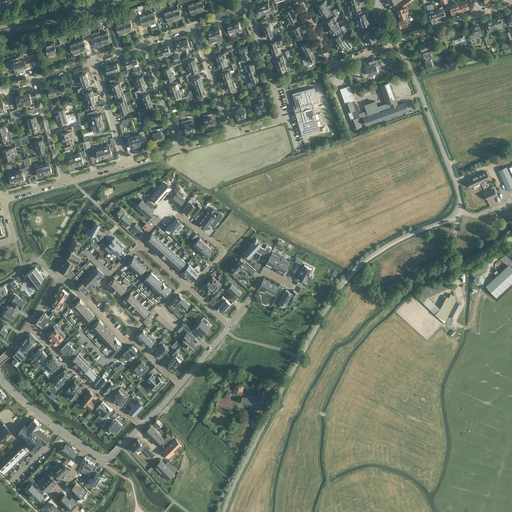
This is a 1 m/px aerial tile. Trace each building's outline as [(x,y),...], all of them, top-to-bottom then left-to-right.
[(199,0),(195,1),(199,12),(205,10),(204,5),(202,0),(199,0)] [(461,3),(463,10),(469,8),(466,0),(461,3)] [(199,12),(195,1),(188,4),(190,10),(192,14),(199,12)] [(319,12),(326,7),(325,5),(326,4),(325,2),(323,3),(323,2),(316,6),(318,8),(317,9),(319,12)] [(360,2),(351,4),(353,10),(361,8),(360,5),(360,2)] [(263,5),(265,13),(271,11),(270,9),(271,9),(273,13),(276,12),(274,6),(273,4),(270,5),(269,6),(268,3),(263,5)] [(463,10),(461,3),(455,5),(457,12),(463,10)] [(138,13),(145,11),(143,4),(136,6),(138,13)] [(439,18),(436,9),(434,10),(432,4),(426,6),(429,15),(428,16),(429,18),(431,17),(433,21),(439,18)] [(265,13),(263,5),(256,7),(257,9),(255,10),(255,12),(256,15),(257,17),(262,15),(262,14),(265,13)] [(457,12),(455,5),(449,7),(446,8),(448,12),(450,11),(451,14),(457,12)] [(332,14),(336,11),(335,9),(331,12),(327,6),(326,7),(319,12),(321,14),(322,14),(323,16),(330,12),(332,14)] [(446,16),(444,12),(442,6),(439,8),(436,9),(439,18),(446,16)] [(171,10),(175,20),(182,18),(180,13),(181,13),(179,7),(171,10)] [(405,27),(408,26),(408,25),(408,24),(404,14),(409,12),(407,7),(398,10),(401,20),(398,21),(400,27),(404,26),(405,27)] [(287,17),(295,13),(294,11),(293,11),(291,8),(285,12),(287,17)] [(175,20),(171,10),(164,12),(166,18),(167,18),(168,22),(175,20)] [(146,14),(150,24),(157,22),(155,17),(156,17),(154,11),(146,14)] [(360,21),(368,18),(367,15),(366,15),(365,12),(358,15),(360,21)] [(295,13),(287,17),(290,23),(289,23),(291,26),(296,23),(295,20),(297,19),(296,17),(296,16),(295,13)] [(150,24),(146,14),(139,16),(141,22),(142,22),(143,26),(150,24)] [(504,18),(501,19),(500,16),(493,18),(496,26),(497,29),(500,28),(499,25),(503,24),(504,27),(507,26),(504,18)] [(336,22),(333,17),(325,23),(326,25),(326,26),(327,28),(334,24),(336,22)] [(368,18),(360,21),(362,26),(369,24),(368,21),(369,21),(368,18)] [(497,29),(496,26),(493,18),(487,21),(488,24),(485,25),(488,32),(497,29)] [(123,22),(126,32),(133,30),(131,26),(132,25),(130,20),(123,22)] [(235,31),(241,29),(238,21),(233,23),(235,31)] [(265,32),(273,29),(271,24),(273,23),(272,23),(272,21),(263,24),(264,26),(263,26),(265,32)] [(126,32),(123,22),(116,24),(118,30),(120,35),(126,32)] [(237,36),(235,31),(233,23),(227,25),(230,33),(233,32),(234,36),(237,36)] [(338,29),(334,24),(327,28),(329,31),(330,30),(331,33),(338,29)] [(472,43),(477,41),(475,38),(482,35),(478,24),(471,26),(471,27),(467,28),(472,43)] [(296,34),(303,30),(302,27),(301,27),(300,25),(293,28),(296,34)] [(214,30),(216,38),(222,36),(219,28),(214,30)] [(333,39),(336,44),(342,40),(345,39),(341,34),(347,30),(345,28),(340,31),(336,34),(337,36),(333,39)] [(273,29),(265,32),(267,38),(275,35),(273,29)] [(217,40),(216,38),(214,30),(208,32),(209,36),(207,36),(208,41),(209,42),(209,43),(211,42),(217,40)] [(296,34),(293,35),(296,40),(297,39),(297,40),(298,39),(305,36),(304,33),(305,33),(303,30),(296,34)] [(366,38),(374,35),(373,32),(372,32),(371,30),(364,32),(366,38)] [(453,41),(464,37),(462,30),(442,36),(444,41),(452,38),(453,41)] [(93,38),(94,37),(95,42),(96,42),(97,46),(104,44),(100,34),(100,31),(92,34),(93,34),(92,34),(93,38)] [(100,34),(104,44),(110,42),(109,37),(108,31),(100,34)] [(364,45),(363,42),(367,41),(368,44),(375,41),(374,38),(375,38),(374,35),(366,38),(362,39),(358,41),(361,46),(364,45)] [(77,42),(80,52),(87,50),(85,45),(86,45),(84,39),(77,42)] [(184,49),(187,58),(192,56),(191,53),(189,53),(187,48),(193,46),(191,41),(188,42),(187,39),(182,41),(184,49)] [(342,40),(336,44),(339,50),(343,47),(345,51),(350,47),(353,44),(352,42),(346,45),(342,40)] [(422,51),(435,46),(433,40),(419,45),(422,51)] [(184,49),(182,41),(176,43),(177,46),(174,47),(176,51),(178,50),(178,51),(184,49)] [(271,49),(279,47),(277,41),(269,44),(271,49)] [(304,50),(310,47),(310,46),(311,46),(310,43),(309,44),(308,41),(301,45),(304,50)] [(48,56),(57,53),(55,48),(56,48),(54,42),(45,45),(47,50),(46,50),(48,56)] [(80,52),(77,42),(69,44),(71,50),(72,50),(74,54),(80,52)] [(162,47),(165,55),(171,53),(168,45),(162,47)] [(240,54),(249,51),(247,45),(238,48),(240,54)] [(165,55),(162,47),(156,49),(159,57),(165,55)] [(279,47),(271,49),(273,55),(281,52),(279,47)] [(306,55),(313,52),(313,51),(314,51),(312,49),(310,47),(304,50),(306,55)] [(249,51),(240,54),(242,60),(251,57),(249,51)] [(427,68),(434,66),(431,59),(433,58),(430,51),(423,54),(424,58),(426,57),(426,60),(425,61),(427,68)] [(313,52),(306,55),(304,56),(308,65),(314,62),(313,59),(316,58),(315,57),(316,56),(315,54),(314,54),(313,52)] [(218,62),(226,59),(224,53),(216,56),(218,62)] [(277,67),(285,64),(283,58),(290,56),(289,53),(283,55),(277,57),(278,60),(275,61),(277,67)] [(23,71),(31,68),(30,63),(26,64),(23,54),(19,56),(20,59),(13,61),(13,63),(10,64),(12,69),(15,69),(15,71),(23,69),(23,71)] [(136,56),(130,58),(133,66),(134,70),(135,73),(141,71),(140,68),(137,69),(136,65),(139,64),(136,56)] [(127,68),(133,66),(130,58),(124,60),(127,68)] [(376,66),(382,64),(380,58),(354,68),(356,74),(367,70),(368,75),(378,71),(376,66)] [(188,67),(196,64),(194,59),(186,61),(188,67)] [(226,59),(218,62),(220,67),(228,65),(226,59)] [(111,64),(114,73),(120,71),(117,62),(111,64)] [(246,71),(255,68),(253,63),(244,65),(246,71)] [(114,73),(111,64),(105,66),(106,69),(104,70),(105,74),(107,73),(108,75),(114,73)] [(196,64),(188,67),(190,73),(198,70),(196,64)] [(285,64),(277,67),(279,73),(287,70),(289,74),(295,72),(294,69),(291,69),(290,66),(287,68),(285,64)] [(165,75),(174,72),(172,67),(163,69),(165,75)] [(223,73),(222,73),(224,79),(232,76),(230,70),(231,70),(230,67),(222,70),(223,73)] [(255,68),(246,71),(248,77),(257,74),(255,68)] [(174,72),(165,75),(167,81),(176,78),(174,72)] [(77,83),(80,82),(88,79),(86,73),(75,77),(77,83)] [(257,74),(248,77),(250,83),(248,84),(249,88),(257,85),(256,81),(259,80),(257,74)] [(137,84),(145,81),(143,76),(136,78),(135,75),(130,77),(131,80),(135,78),(137,84)] [(194,85),(202,82),(200,76),(192,79),(194,85)] [(232,76),(224,79),(226,85),(234,82),(232,76)] [(114,91),(122,88),(120,82),(124,81),(123,78),(117,80),(118,82),(112,85),(114,91)] [(82,88),(90,85),(88,79),(80,82),(82,88)] [(145,81),(137,84),(139,90),(138,90),(139,93),(146,91),(145,91),(144,88),(147,87),(145,81)] [(234,82),(226,85),(228,90),(230,89),(231,92),(237,90),(236,88),(237,88),(235,81),(234,82)] [(202,82),(194,85),(196,90),(204,87),(202,82)] [(348,112),(355,129),(362,126),(360,122),(365,120),(366,125),(408,109),(405,102),(398,105),(396,99),(395,99),(388,82),(382,84),(382,83),(378,84),(385,104),(377,107),(375,101),(365,104),(367,110),(359,113),(356,106),(358,105),(358,104),(356,103),(355,100),(350,85),(340,88),(346,106),(348,112)] [(54,85),(57,94),(61,93),(62,95),(65,94),(65,92),(63,92),(61,83),(54,85)] [(171,92),(180,90),(178,84),(169,87),(171,92)] [(57,94),(54,85),(47,87),(50,96),(49,97),(49,99),(52,98),(52,96),(57,94)] [(204,87),(196,90),(199,100),(205,98),(203,94),(206,93),(204,87)] [(300,109),(300,111),(296,112),(295,112),(302,135),(319,130),(313,107),(312,107),(311,104),(318,101),(314,87),(292,93),(296,105),(297,108),(299,107),(300,109)] [(83,100),(86,99),(94,96),(92,90),(89,91),(88,88),(80,91),(83,100)] [(122,88),(114,91),(116,96),(119,95),(120,98),(131,94),(130,91),(124,93),(122,88)] [(180,90),(171,92),(173,98),(182,95),(180,90)] [(23,95),(26,105),(29,104),(30,107),(35,105),(34,102),(32,103),(30,93),(23,95)] [(143,101),(151,99),(149,93),(141,96),(143,101)] [(131,94),(120,98),(121,101),(118,102),(120,108),(128,105),(127,101),(128,100),(128,99),(132,97),(131,94)] [(26,105),(23,95),(16,97),(19,106),(18,107),(18,109),(21,108),(21,106),(26,105)] [(95,107),(94,103),(96,102),(94,96),(86,99),(87,102),(86,102),(85,103),(85,104),(85,105),(85,106),(86,110),(95,107)] [(267,111),(266,108),(267,107),(267,105),(265,98),(259,100),(260,102),(255,104),(256,110),(258,110),(259,114),(263,113),(263,112),(267,111)] [(151,99),(143,101),(146,110),(151,108),(150,105),(153,104),(151,99)] [(56,118),(61,116),(66,115),(64,110),(66,110),(65,107),(67,107),(66,106),(73,104),(72,101),(62,104),(64,108),(54,111),(56,118)] [(128,105),(120,108),(122,114),(130,111),(128,105)] [(246,117),(246,116),(245,114),(247,113),(245,107),(240,108),(239,105),(233,107),(235,117),(237,116),(238,119),(242,118),(246,117)] [(88,113),(89,117),(90,120),(91,119),(93,124),(102,121),(101,115),(99,115),(98,113),(97,114),(96,111),(88,113)] [(215,112),(208,114),(203,116),(206,125),(207,125),(208,128),(212,127),(212,126),(216,125),(215,122),(216,122),(214,116),(216,115),(215,112)] [(61,116),(56,118),(58,125),(68,122),(68,123),(70,123),(69,119),(67,120),(66,115),(61,116)] [(29,126),(38,123),(36,116),(27,119),(27,118),(24,118),(25,122),(27,121),(29,126)] [(194,128),(196,128),(193,119),(182,122),(184,131),(186,131),(187,134),(191,132),(191,133),(195,132),(194,128)] [(102,121),(93,124),(94,129),(92,129),(93,133),(95,132),(95,131),(104,128),(102,121)] [(38,123),(29,126),(30,131),(28,131),(29,134),(31,134),(31,132),(40,130),(38,123)] [(161,141),(165,140),(164,135),(165,135),(163,127),(152,130),(155,140),(156,139),(157,143),(161,142),(161,141)] [(135,136),(138,145),(145,143),(144,140),(147,139),(144,130),(140,131),(138,135),(135,136)] [(75,140),(74,137),(72,131),(61,134),(64,143),(66,142),(67,146),(75,144),(74,140),(75,140)] [(8,132),(0,133),(0,141),(9,139),(10,140),(12,139),(11,136),(9,137),(8,132)] [(138,145),(135,136),(132,136),(129,135),(125,136),(127,144),(130,143),(131,147),(138,145)] [(44,149),(45,148),(43,139),(31,143),(33,149),(37,148),(39,154),(45,152),(44,149)] [(103,147),(106,157),(112,155),(110,146),(111,145),(110,143),(107,144),(108,146),(103,147)] [(3,151),(5,160),(8,159),(9,162),(16,160),(15,154),(16,154),(14,147),(3,151)] [(94,156),(96,155),(98,155),(99,159),(106,157),(103,147),(98,149),(97,147),(92,148),(94,156)] [(85,150),(82,151),(79,152),(79,154),(74,155),(77,165),(84,163),(82,157),(86,156),(85,150)] [(77,165),(74,155),(70,157),(69,155),(66,156),(66,158),(68,158),(70,167),(77,165)] [(43,164),(46,174),(52,172),(50,163),(51,162),(50,160),(47,161),(48,163),(43,164)] [(46,174),(43,164),(38,166),(37,164),(34,165),(35,167),(36,167),(39,176),(46,174)] [(498,170),(507,190),(511,188),(511,178),(507,166),(498,170)] [(16,172),(19,182),(25,180),(23,171),(24,170),(23,168),(20,169),(21,171),(16,172)] [(470,188),(490,179),(486,171),(467,180),(470,188)] [(19,182),(16,172),(11,174),(11,172),(7,173),(8,175),(9,174),(12,184),(19,182)] [(164,183),(152,197),(158,202),(170,188),(164,183)] [(176,193),(170,199),(176,204),(179,202),(181,204),(185,200),(182,197),(185,194),(179,190),(180,188),(176,184),(173,191),(176,193)] [(497,195),(494,188),(484,193),(487,200),(497,195)] [(184,206),(181,209),(184,211),(188,214),(189,213),(190,214),(192,212),(195,214),(202,207),(198,204),(196,206),(192,203),(194,200),(191,198),(184,206)] [(142,200),(139,204),(141,205),(141,206),(139,209),(149,218),(152,215),(150,213),(153,209),(149,206),(152,203),(148,199),(145,203),(142,200)] [(118,218),(123,223),(126,227),(130,222),(128,220),(130,217),(125,212),(121,208),(117,212),(120,215),(118,218)] [(209,209),(199,222),(202,224),(204,226),(207,228),(210,224),(214,227),(222,215),(218,212),(216,215),(215,214),(216,214),(215,213),(214,214),(209,209)] [(169,225),(165,230),(169,234),(173,229),(177,233),(184,225),(177,218),(170,226),(169,225)] [(97,233),(101,225),(95,222),(91,230),(89,229),(86,234),(99,241),(102,236),(97,233)] [(189,235),(194,240),(199,235),(194,230),(189,235)] [(151,243),(157,237),(152,233),(146,239),(151,243)] [(115,237),(107,245),(112,250),(120,242),(115,237)] [(155,247),(161,240),(157,237),(151,243),(155,247)] [(199,238),(192,247),(198,252),(206,244),(199,238)] [(79,248),(82,243),(75,239),(69,248),(72,250),(72,252),(77,254),(78,253),(76,252),(78,247),(79,248)] [(159,251),(165,244),(161,240),(155,247),(159,251)] [(112,250),(110,252),(115,257),(125,246),(120,242),(112,250)] [(253,242),(244,253),(250,258),(248,256),(250,254),(251,255),(252,254),(255,251),(261,254),(258,258),(259,259),(259,258),(265,261),(267,256),(270,250),(272,247),(267,245),(265,248),(253,242)] [(162,255),(169,248),(165,244),(159,251),(158,251),(162,255)] [(206,244),(198,252),(205,258),(212,249),(206,244)] [(167,258),(173,251),(169,248),(162,255),(166,259),(167,258)] [(171,261),(177,255),(173,251),(167,258),(171,261)] [(509,264),(511,266),(511,253),(510,251),(506,253),(503,257),(509,264)] [(77,265),(83,254),(81,252),(78,255),(77,254),(72,252),(67,260),(74,263),(77,265)] [(290,261),(272,252),(266,262),(268,263),(270,264),(283,270),(285,271),(290,261)] [(175,265),(181,259),(177,255),(171,261),(175,265)] [(132,267),(138,261),(133,257),(127,263),(132,267)] [(239,258),(230,268),(235,273),(242,265),(247,270),(247,269),(252,274),(256,270),(241,257),(240,259),(239,258)] [(185,263),(181,259),(175,265),(180,269),(185,263)] [(75,274),(70,269),(74,263),(67,260),(65,263),(64,263),(63,265),(64,265),(62,269),(71,279),(75,274)] [(136,271),(142,265),(138,260),(138,261),(132,267),(136,271)] [(484,263),(471,269),(474,275),(473,275),(478,284),(486,281),(482,272),(487,270),(484,263)] [(189,264),(181,272),(186,277),(194,268),(189,264)] [(312,268),(304,264),(297,277),(305,281),(308,277),(310,278),(313,274),(310,272),(312,268)] [(487,285),(497,297),(511,282),(511,266),(509,264),(487,285)] [(146,269),(142,265),(136,271),(140,275),(146,269)] [(194,268),(186,277),(191,282),(201,271),(196,266),(194,268)] [(104,274),(97,267),(93,271),(100,278),(104,274)] [(33,268),(23,276),(34,291),(41,279),(33,268)] [(100,278),(93,271),(90,275),(97,282),(100,278)] [(149,283),(155,276),(151,272),(145,280),(149,283)] [(97,282),(90,275),(86,278),(93,285),(97,282)] [(159,280),(155,276),(149,283),(152,287),(159,280)] [(213,285),(218,280),(213,276),(204,285),(208,288),(212,284),(213,285)] [(414,294),(422,302),(429,295),(430,296),(452,286),(450,276),(429,285),(414,294)] [(93,285),(86,278),(82,282),(89,289),(93,285)] [(112,288),(119,281),(115,278),(108,284),(112,288)] [(279,285),(264,278),(260,285),(275,293),(279,285)] [(219,279),(218,280),(213,285),(212,284),(208,288),(213,293),(223,282),(219,279)] [(15,280),(11,283),(16,289),(19,286),(15,280)] [(163,284),(162,283),(159,280),(152,287),(156,290),(163,284)] [(116,292),(122,285),(119,281),(112,288),(116,292)] [(89,289),(82,282),(79,286),(86,293),(89,289)] [(160,294),(166,287),(167,287),(163,283),(162,283),(163,284),(156,290),(160,294)] [(241,292),(232,283),(228,288),(232,292),(229,295),(234,299),(241,292)] [(126,289),(122,285),(116,292),(120,296),(126,289)] [(171,291),(167,287),(166,287),(160,294),(164,298),(171,291)] [(69,293),(63,289),(57,297),(64,302),(64,301),(69,293)] [(292,292),(286,289),(279,303),(285,306),(288,301),(293,304),(298,293),(293,290),(292,292)] [(14,293),(10,298),(14,301),(11,305),(17,308),(20,304),(22,306),(27,299),(26,298),(25,300),(14,293)] [(127,303),(134,296),(131,293),(127,297),(126,296),(123,299),(127,303)] [(440,309),(435,314),(445,323),(456,301),(454,295),(450,293),(448,297),(446,296),(440,309)] [(178,308),(181,305),(185,309),(189,305),(183,299),(184,299),(179,295),(172,303),(178,308)] [(131,307),(138,300),(134,296),(127,303),(131,307)] [(427,305),(431,308),(436,302),(429,296),(423,302),(427,305)] [(65,302),(64,301),(64,302),(57,297),(52,306),(59,310),(65,302)] [(76,310),(83,304),(84,303),(80,299),(73,306),(76,310)] [(218,308),(222,312),(230,303),(226,299),(222,303),(219,301),(214,306),(217,309),(218,308)] [(135,310),(142,304),(138,300),(131,307),(135,311),(135,310)] [(457,302),(445,323),(450,326),(461,304),(457,302)] [(80,314),(87,308),(83,304),(76,310),(80,314)] [(139,314),(145,307),(142,304),(135,310),(139,314)] [(8,305),(1,315),(12,322),(16,316),(12,314),(15,310),(8,305)] [(149,311),(145,307),(139,314),(143,318),(149,311)] [(84,318),(91,312),(87,308),(80,314),(84,318)] [(41,318),(37,322),(44,329),(48,324),(47,322),(51,317),(45,312),(41,317),(41,318)] [(88,322),(94,316),(91,312),(84,318),(88,322)] [(148,317),(143,322),(147,326),(152,321),(148,317)] [(198,334),(201,331),(203,333),(205,331),(205,332),(207,330),(206,329),(209,326),(206,324),(209,321),(204,317),(198,324),(198,323),(197,324),(197,325),(196,327),(195,326),(195,327),(192,330),(197,335),(198,334)] [(96,331),(102,325),(103,324),(99,320),(92,327),(96,331)] [(52,340),(61,331),(57,327),(58,326),(56,323),(53,326),(55,328),(47,335),(52,340)] [(100,335),(106,329),(102,325),(96,331),(100,335)] [(103,339),(110,333),(106,329),(100,335),(103,339)] [(142,342),(149,335),(143,329),(136,336),(142,342)] [(65,336),(61,331),(52,340),(56,345),(65,336)] [(191,349),(195,344),(190,340),(193,337),(191,335),(192,334),(188,331),(182,337),(185,339),(183,341),(186,344),(185,344),(188,347),(188,346),(191,349)] [(27,351),(36,339),(30,333),(21,346),(27,351)] [(107,343),(114,337),(110,333),(103,339),(107,343)] [(155,341),(149,335),(142,342),(148,348),(155,341)] [(111,347),(118,340),(114,336),(114,337),(107,343),(111,347)] [(161,357),(169,349),(163,344),(166,341),(163,339),(158,343),(161,345),(155,351),(157,354),(159,357),(160,357),(161,357)] [(114,351),(122,344),(118,340),(111,347),(114,351)] [(71,352),(75,356),(84,347),(81,344),(75,350),(72,346),(71,345),(68,342),(61,349),(65,354),(68,350),(71,353),(71,352)] [(127,359),(133,354),(136,358),(140,355),(136,351),(137,350),(133,345),(123,355),(127,359)] [(19,364),(18,363),(28,351),(27,351),(21,346),(13,355),(16,357),(12,362),(17,366),(19,364)] [(39,362),(47,355),(43,350),(37,356),(35,353),(34,354),(32,356),(30,358),(29,359),(36,366),(39,362)] [(79,353),(72,360),(77,366),(85,359),(79,353)] [(168,364),(173,369),(183,359),(178,354),(168,364)] [(47,369),(57,359),(53,355),(43,364),(47,368),(47,369)] [(61,364),(57,359),(47,369),(47,368),(46,369),(50,374),(47,376),(50,379),(55,375),(52,372),(61,364)] [(91,365),(85,359),(77,366),(83,372),(91,365)] [(142,361),(136,366),(135,366),(131,369),(135,373),(137,371),(141,376),(149,368),(146,365),(144,364),(145,364),(142,361)] [(97,375),(90,367),(84,373),(91,381),(97,375)] [(54,386),(57,389),(64,383),(63,381),(69,375),(64,370),(60,374),(59,373),(53,379),(57,383),(54,386)] [(150,384),(155,390),(164,382),(162,380),(163,380),(160,377),(159,377),(158,376),(157,378),(152,373),(147,379),(151,383),(150,384)] [(102,388),(109,380),(108,379),(103,375),(95,385),(101,389),(102,388)] [(115,383),(109,379),(108,379),(109,380),(102,388),(107,393),(115,383)] [(71,393),(68,396),(73,399),(78,392),(79,393),(82,388),(78,385),(79,384),(75,381),(71,385),(70,385),(67,390),(71,393)] [(240,382),(235,383),(233,388),(237,392),(243,391),(244,386),(240,382)] [(264,385),(260,400),(267,401),(270,387),(264,385)] [(117,402),(125,391),(126,391),(121,387),(112,398),(114,399),(117,402)] [(95,404),(91,400),(95,395),(90,391),(81,402),(90,409),(95,404)] [(130,395),(125,391),(117,402),(121,405),(130,395)] [(225,411),(229,412),(230,409),(232,410),(234,401),(230,400),(231,393),(227,392),(225,398),(219,397),(216,405),(226,408),(225,411)] [(247,396),(247,398),(242,397),(241,403),(260,408),(262,402),(260,402),(260,400),(261,397),(259,396),(259,399),(247,396)] [(101,413),(108,405),(103,401),(96,409),(101,413)] [(129,404),(132,407),(129,410),(132,412),(131,412),(134,415),(143,405),(139,401),(135,404),(132,401),(129,404)] [(112,409),(108,405),(101,413),(98,416),(103,420),(101,423),(104,426),(110,418),(107,416),(112,409)] [(235,417),(240,419),(243,413),(237,411),(235,417)] [(114,420),(110,418),(106,424),(109,426),(108,427),(115,433),(122,424),(119,421),(116,418),(115,419),(115,418),(114,420)] [(50,436),(39,427),(39,426),(37,424),(39,422),(35,419),(27,428),(27,427),(25,430),(22,428),(19,432),(29,440),(29,439),(31,441),(28,444),(35,450),(42,440),(45,443),(50,436)] [(12,432),(4,424),(0,427),(0,429),(7,436),(11,432),(12,433),(12,432)] [(151,426),(146,430),(149,434),(147,435),(157,445),(158,444),(157,444),(159,441),(160,442),(163,439),(151,426)] [(167,449),(163,452),(169,457),(182,444),(176,438),(175,439),(172,436),(166,442),(168,445),(166,448),(167,449)] [(130,446),(133,450),(134,449),(135,451),(136,452),(139,449),(142,451),(143,450),(146,453),(149,450),(146,447),(146,446),(144,444),(144,445),(141,442),(142,442),(141,441),(140,442),(138,439),(136,441),(134,442),(134,443),(130,446)] [(21,444),(16,448),(24,456),(29,451),(20,443),(21,444)] [(65,445),(61,452),(65,455),(64,456),(67,458),(68,457),(72,459),(76,453),(72,451),(73,450),(65,445)] [(24,456),(16,448),(12,453),(19,461),(24,456)] [(15,465),(19,461),(12,453),(7,457),(15,465)] [(10,469),(15,465),(7,457),(2,462),(10,469)] [(81,463),(93,471),(97,466),(94,465),(95,464),(85,457),(81,463)] [(160,461),(155,466),(167,479),(174,473),(173,471),(175,469),(176,470),(176,469),(171,465),(171,466),(169,468),(164,463),(163,464),(160,461)] [(0,468),(5,474),(10,469),(2,462),(0,464),(0,468)] [(50,472),(54,476),(56,474),(59,477),(64,472),(66,473),(69,470),(63,463),(54,471),(52,469),(50,472)] [(52,478),(54,476),(50,472),(47,474),(49,477),(41,485),(48,491),(51,488),(49,486),(54,481),(52,478)] [(88,481),(96,486),(100,479),(102,481),(104,477),(96,472),(92,478),(90,477),(88,481)] [(32,483),(26,490),(38,502),(44,495),(32,483)] [(73,497),(76,500),(86,491),(82,487),(80,489),(75,484),(70,489),(75,494),(73,497)] [(63,507),(66,510),(75,501),(72,498),(70,500),(65,495),(60,500),(65,505),(63,507)]
